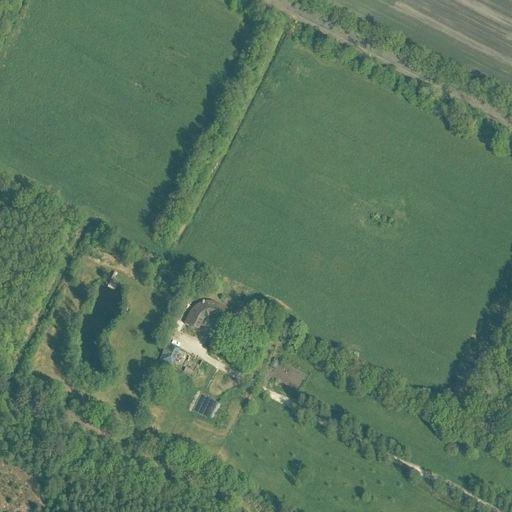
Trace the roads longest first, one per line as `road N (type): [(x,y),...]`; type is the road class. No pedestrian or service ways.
road 1 (tertiary): [(511,121),(273,0)]
road 2 (track): [(245,511),(93,430)]
